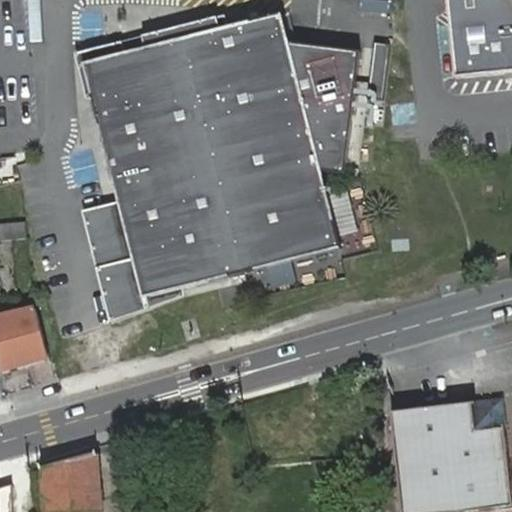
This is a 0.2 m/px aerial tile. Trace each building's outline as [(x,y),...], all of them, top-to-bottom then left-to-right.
[(511,0),(436,0),(445,74),(511,67),(511,0)] [(144,36),(80,54),(121,204),(86,214),(113,322),(155,310),(150,297),(342,248),(325,171),(344,172),(365,53),(296,44),(286,18),(225,30),(219,18),(144,36)] [(380,46),(378,71),(391,72),(393,47),(380,46)] [(369,126),(386,126),(386,95),(368,95),(369,126)] [(29,221),(0,225),(0,243),(32,237),(29,221)] [(50,359),(43,311),(0,320),(0,344),(4,373),(50,359)] [(310,511),(308,390),(239,391),(240,437),(261,436),(262,511),(310,511)] [(386,415),(395,511),(480,511),(507,509),(495,404),(386,415)] [(102,511),(99,454),(44,469),(45,511),(102,511)] [(0,511),(14,511),(14,478),(0,481),(0,511)]
